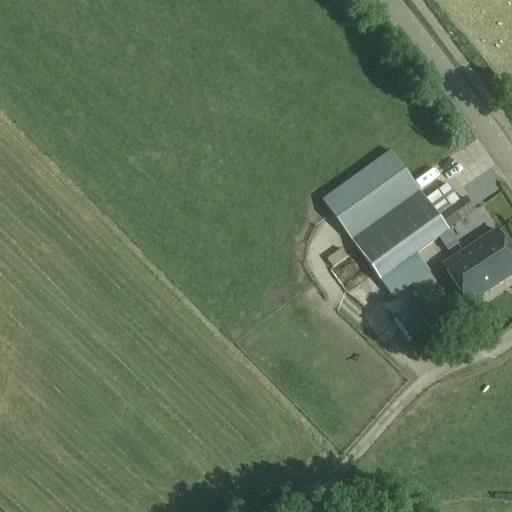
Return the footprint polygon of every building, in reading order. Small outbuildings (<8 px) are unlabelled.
[(448,232),(447,231),(425,201),(390,153),(322,201),(393,299),(429,274),(416,255),(448,232)] [(425,201),(447,231),(464,219),(475,211),(465,198),(459,203),(447,185),(425,201)] [(511,255),(496,232),(443,268),(468,305),(511,275),(511,255)] [(325,257),(332,268),(347,260),(341,248),(325,257)] [(443,295),(424,308),(435,324),(454,311),(443,295)] [(400,320),(413,340),(429,329),(416,309),(400,320)] [(434,326),(416,341),(427,354),(445,339),(434,326)]
